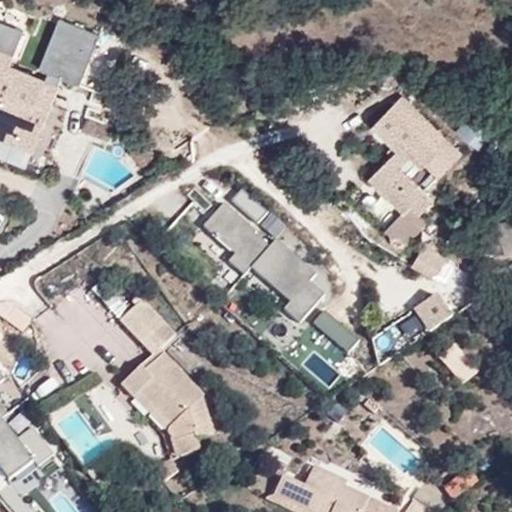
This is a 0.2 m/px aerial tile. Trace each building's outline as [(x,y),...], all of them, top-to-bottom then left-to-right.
[(0,36),(9,39),(15,22),(0,16),(0,36)] [(29,104),(49,111),(61,84),(48,78),(59,55),(20,38),(25,26),(15,22),(9,39),(0,36),(0,90),(5,92),(0,106),(0,108),(23,118),(29,104)] [(48,78),(61,84),(71,60),(59,55),(48,78)] [(438,163),(458,143),(401,86),(372,116),(392,141),(364,170),(409,211),(431,192),(401,157),(416,142),(438,163)] [(118,114),(123,100),(99,91),(93,104),(118,114)] [(43,126),(49,111),(29,104),(23,118),(43,126)] [(471,110),(457,128),(480,146),(494,129),(471,110)] [(88,116),(82,129),(105,140),(111,127),(88,116)] [(166,129),(152,116),(141,127),(155,141),(166,129)] [(140,165),(153,157),(143,141),(130,148),(140,165)] [(198,228),(305,316),(324,292),(309,279),(323,262),(269,217),(259,229),(223,199),(198,228)] [(427,238),(411,259),(434,276),(450,256),(427,238)] [(503,263),(507,240),(494,238),(490,261),(503,263)] [(120,312),(130,303),(115,288),(107,295),(120,312)] [(440,289),(414,303),(427,328),(454,314),(440,289)] [(143,292),(130,303),(120,312),(152,347),(122,376),(135,389),(141,384),(172,418),(167,423),(174,432),(179,451),(202,444),(197,433),(215,424),(203,382),(163,341),(176,327),(143,292)] [(302,365),(327,383),(336,372),(311,353),(302,365)] [(17,407),(24,402),(0,371),(0,493),(53,451),(17,407)] [(54,424),(79,412),(73,399),(101,385),(95,371),(41,398),(54,424)] [(271,480),(262,500),(289,511),(382,511),(333,490),(335,485),(301,470),(292,490),(271,480)] [(411,498),(404,511),(426,511),(429,506),(411,498)]
